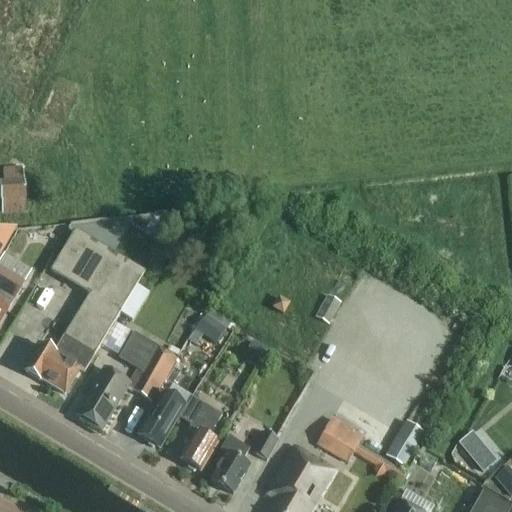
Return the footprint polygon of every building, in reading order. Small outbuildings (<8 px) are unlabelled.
[(25,216),(24,194),(22,169),(2,171),(3,184),(0,184),(0,194),(2,218),(25,216)] [(0,232),(0,257),(16,231),(0,232)] [(135,271),(114,258),(75,234),(50,275),(87,297),(54,355),(40,347),(24,374),(64,397),(78,373),(83,376),(144,276),(135,271)] [(0,325),(22,288),(0,274),(0,325)] [(315,321),(329,328),(341,306),(327,299),(315,321)] [(212,310),(188,342),(195,348),(203,337),(218,348),(228,335),(225,333),(232,325),(212,310)] [(133,337),(119,361),(137,372),(128,386),(130,387),(127,392),(130,393),(150,405),(176,362),(175,362),(133,337)] [(253,346),(244,360),(258,368),(267,354),(253,346)] [(85,413),(80,421),(101,434),(129,387),(103,372),(80,410),(85,413)] [(485,373),(485,383),(509,384),(509,373),(485,373)] [(155,413),(153,412),(137,439),(147,445),(148,448),(152,450),(155,449),(158,451),(184,408),(165,397),(155,413)] [(192,400),(179,422),(198,433),(196,437),(180,463),(188,468),(188,471),(194,475),(197,473),(199,474),(216,445),(208,441),(222,418),(192,400)] [(332,421),(316,448),(347,466),(363,439),(332,421)] [(406,423),(384,460),(403,471),(425,434),(406,423)] [(252,455),(267,464),(279,443),(264,434),(252,455)] [(471,434),(458,446),(482,475),(496,463),(471,434)] [(225,457),(209,484),(232,498),(249,469),(241,464),(249,451),(227,439),(219,453),(225,457)] [(441,474),(454,459),(441,446),(427,461),(441,474)] [(270,511),(311,511),(334,474),(306,457),(305,459),(292,452),(267,495),(277,501),(270,511)] [(511,475),(507,469),(494,481),(510,500),(511,498),(511,484),(511,483),(511,482),(511,475)] [(468,511),(511,511),(511,509),(480,492),(468,511)] [(404,497),(400,504),(398,503),(392,511),(430,511),(432,510),(415,501),(414,503),(404,497)]
